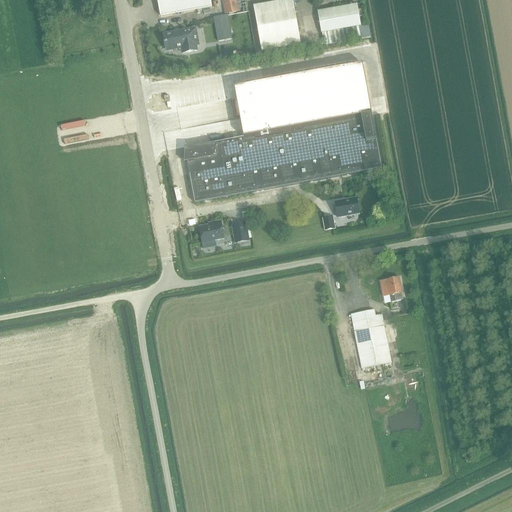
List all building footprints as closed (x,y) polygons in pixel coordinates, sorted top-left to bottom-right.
[(157,0),(160,16),(212,7),(210,0),(157,0)] [(292,0),(289,0),(254,7),(262,52),(301,45),(292,0)] [(236,1),(224,3),(226,13),(238,11),(236,1)] [(361,27),(357,5),(318,12),(321,34),(361,27)] [(227,16),(213,18),(216,34),(230,31),(227,16)] [(361,27),(321,34),(324,47),(363,40),(361,27)] [(195,29),(181,32),(180,32),(180,33),(180,34),(174,35),(174,34),(173,34),(173,33),(164,35),(164,32),(163,32),(166,45),(167,47),(168,49),(170,50),(172,50),(182,48),(182,50),(184,52),(186,52),(188,52),(188,53),(196,51),(195,45),(198,45),(195,29)] [(185,147),(184,163),(187,163),(190,175),(191,184),(193,192),(195,204),(302,184),(382,170),(372,115),(363,65),(235,88),(244,138),(196,147),(185,147)] [(105,78),(54,87),(59,119),(110,111),(105,78)] [(338,219),(359,216),(357,200),(335,204),(338,219)] [(325,232),(334,230),(332,218),(323,220),(325,232)] [(203,244),(224,240),(221,222),(212,224),(213,226),(200,228),(203,244)] [(246,223),(231,226),(235,244),(249,242),(246,223)] [(399,279),(387,281),(380,282),(383,297),(389,296),(391,303),(403,301),(402,294),(399,279)] [(386,339),(384,328),(381,316),(372,318),(371,312),(351,316),(356,345),(362,370),(391,364),(386,339)]
